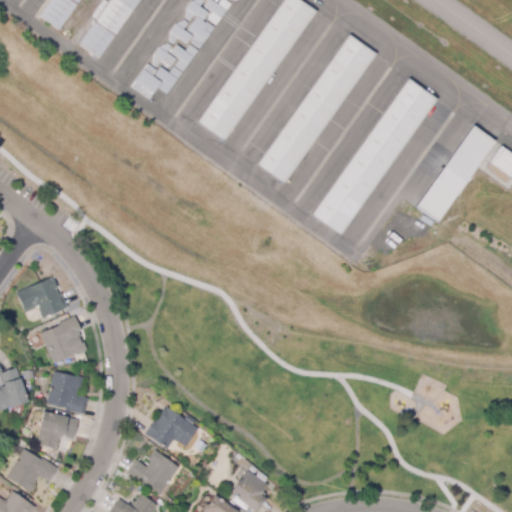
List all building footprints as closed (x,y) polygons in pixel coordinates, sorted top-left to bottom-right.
[(59,31),(76,6),(67,0),(51,0),(39,17),(59,31)] [(112,0),(141,0),(116,36),(96,23),(112,0)] [(188,0),(185,0),(181,7),(186,11),(186,21),(189,24),(194,17),(204,22),(208,15),(201,9),(206,2),(202,0),(198,0),(192,2),(188,0)] [(284,0),(295,0),(314,12),(223,143),(197,125),(284,0)] [(216,26),(231,5),(223,0),(219,6),(210,0),(205,8),(213,14),(208,21),(216,26)] [(214,29),(200,50),(192,45),(196,39),(188,32),(197,19),(206,25),(207,24),(214,29)] [(176,25),(170,33),(170,44),(174,47),(178,40),(186,45),(192,38),(184,32),(189,26),(185,22),(176,25)] [(79,46),(95,25),(114,37),(99,60),(79,46)] [(349,37),(257,168),(283,186),(376,56),(349,37)] [(170,69),(175,62),(168,55),(172,49),(168,45),(160,49),(153,58),(152,68),(157,70),(162,63),(170,69)] [(198,52),(183,74),(175,68),(179,62),(171,55),(176,48),(186,53),(190,47),(198,52)] [(150,101),(132,88),(147,66),(156,72),(153,78),(161,84),(150,101)] [(168,96),(182,74),(174,68),(170,75),(161,70),(156,78),(163,83),(159,90),(168,96)] [(408,81),(312,217),(342,237),(437,101),(408,81)] [(473,128),(495,144),(438,223),(416,209),(473,128)] [(511,155),(501,148),(489,165),(511,180),(511,155)] [(41,319),(37,309),(34,308),(23,313),(15,293),(50,278),(51,280),(53,279),(56,288),(54,289),(57,295),(60,294),(66,308),(41,319)] [(53,364),(39,334),(57,326),(56,324),(73,317),(80,332),(68,337),(70,343),(74,342),(75,344),(75,343),(78,350),(77,351),(78,352),(53,364)] [(0,411),(0,388),(4,387),(0,374),(15,369),(27,402),(0,411)] [(83,414),(65,410),(65,408),(46,404),(53,372),(85,379),(83,390),(76,389),(75,396),(86,399),(83,414)] [(166,449),(145,434),(153,421),(154,422),(163,409),(164,410),(166,407),(197,429),(184,447),(174,440),(172,441),(166,449)] [(55,449),(36,445),(39,427),(31,426),(34,412),(76,420),(73,437),(63,435),(63,433),(61,433),(60,439),(57,439),(55,449)] [(30,492),(5,478),(22,449),(56,468),(48,482),(38,476),(34,482),(35,483),(30,492)] [(159,495),(127,474),(135,461),(146,468),(149,462),(148,461),(153,452),(177,467),(159,495)] [(222,469),(216,464),(222,456),(229,461),(222,469)] [(254,511),(229,495),(246,471),(267,485),(262,492),(266,495),(254,511)] [(0,511),(0,498),(3,500),(6,500),(12,492),(34,508),(30,511),(0,511)] [(150,511),(108,511),(118,499),(129,507),(132,502),(133,503),(139,494),(155,505),(150,511)] [(203,511),(202,511),(213,496),(236,511),(203,511)]
